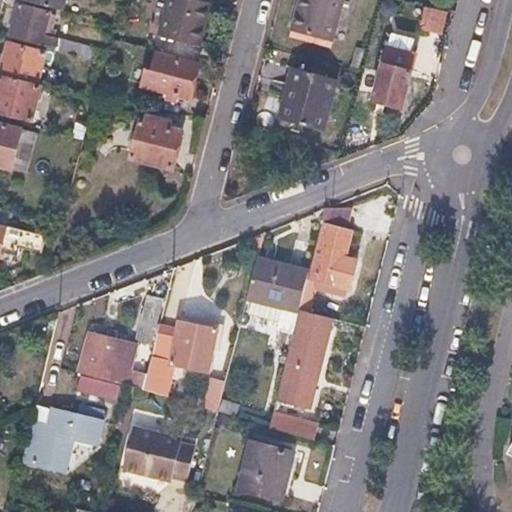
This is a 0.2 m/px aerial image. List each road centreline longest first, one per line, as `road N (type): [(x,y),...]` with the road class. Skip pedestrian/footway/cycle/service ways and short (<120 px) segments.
road 1 (residential): [(443,171),(342,511)]
road 2 (residential): [(192,239),(436,154)]
road 3 (residential): [(192,239),(255,0)]
road 4 (residential): [(395,502),(451,268)]
road 5 (residential): [(0,319),(192,239)]
road 6 (residential): [(472,0),(441,116),(450,131)]
road 7 (residential): [(510,0),(465,127)]
